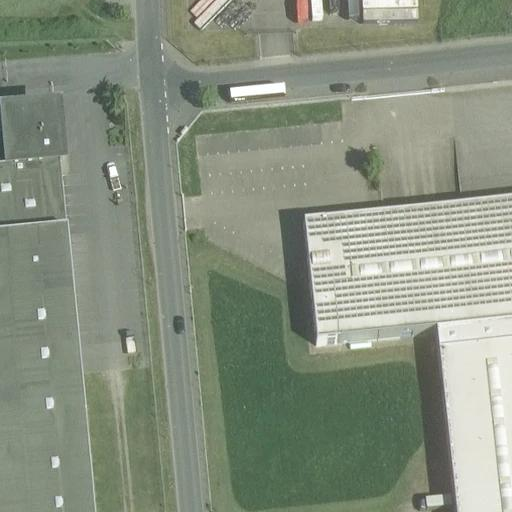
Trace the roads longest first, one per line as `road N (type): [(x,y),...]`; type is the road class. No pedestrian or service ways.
road 1 (unclassified): [(195,511),(151,94)]
road 2 (unclassified): [(151,94),(511,56)]
road 3 (unknown): [(99,67),(130,341)]
